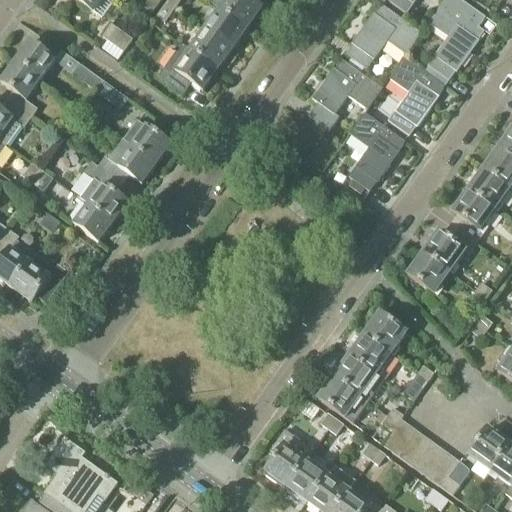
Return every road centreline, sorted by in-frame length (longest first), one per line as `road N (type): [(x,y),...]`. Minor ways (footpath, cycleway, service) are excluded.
road 1 (residential): [(204,487),(511,65)]
road 2 (residential): [(60,384),(336,0)]
road 3 (tertiary): [(204,487),(60,384)]
